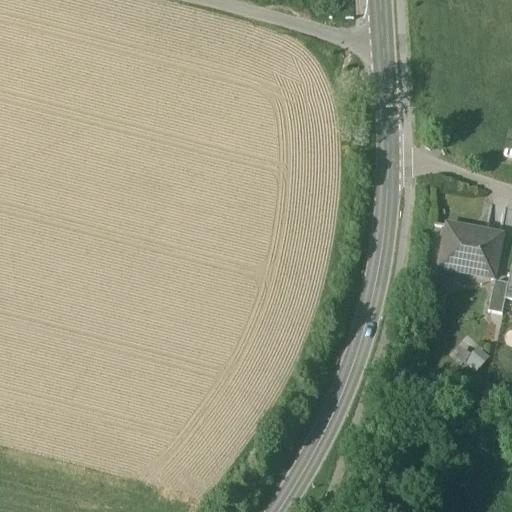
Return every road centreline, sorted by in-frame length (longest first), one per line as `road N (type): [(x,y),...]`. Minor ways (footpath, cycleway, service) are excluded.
road 1 (secondary): [(277,511),(336,410),(362,337),(387,158)]
road 2 (residential): [(383,47),(195,0)]
road 3 (residential): [(387,158),(511,196)]
